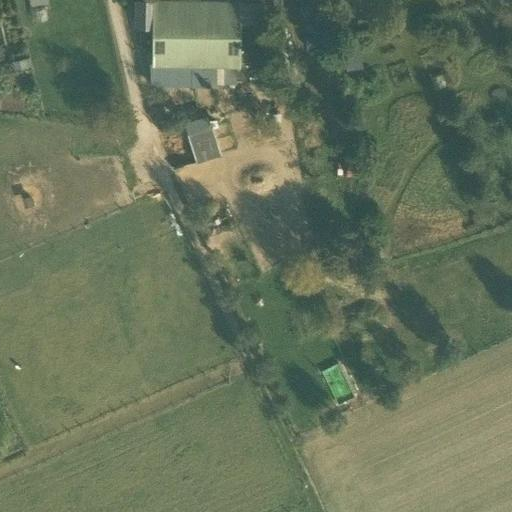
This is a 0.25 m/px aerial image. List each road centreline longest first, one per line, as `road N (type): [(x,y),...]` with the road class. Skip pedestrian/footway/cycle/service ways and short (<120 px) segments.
road 1 (track): [(165,183),(318,511)]
road 2 (residential): [(113,0),(144,138),(165,183)]
